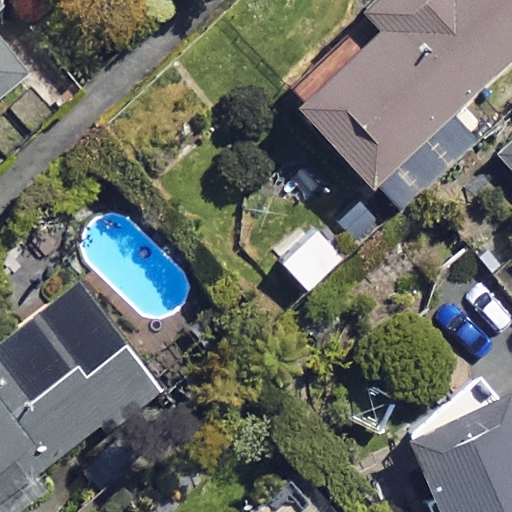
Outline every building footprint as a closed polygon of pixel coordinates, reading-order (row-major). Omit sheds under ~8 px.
[(511,38),(511,0),(357,0),(343,13),(357,28),(275,104),(351,187),(511,38)] [(0,91),(14,80),(0,61),(0,91)] [(511,136),(489,158),(511,181),(511,136)] [(159,377),(82,275),(0,336),(0,511),(13,511),(40,493),(28,476),(159,377)] [(478,343),(451,306),(419,329),(446,366),(478,343)] [(511,511),(511,435),(492,395),(392,444),(425,511),(511,511)] [(227,511),(302,511),(273,476),(227,511)]
